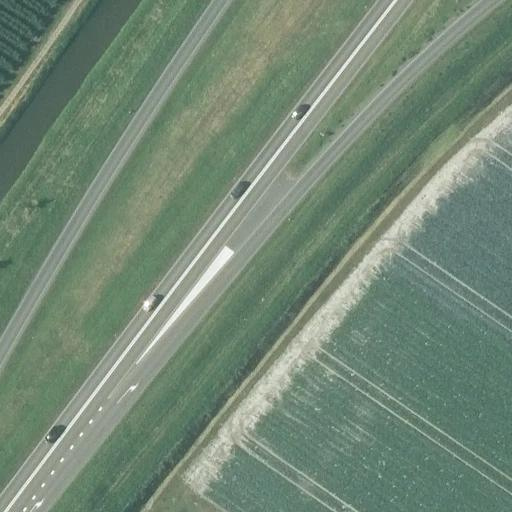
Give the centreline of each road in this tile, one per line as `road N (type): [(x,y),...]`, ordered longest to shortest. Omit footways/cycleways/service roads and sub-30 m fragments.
road 1 (trunk): [(93,394),(424,59),(498,0)]
road 2 (trunk): [(93,394),(395,0)]
road 3 (trunk): [(227,0),(0,365)]
road 4 (trunk): [(6,511),(93,394)]
